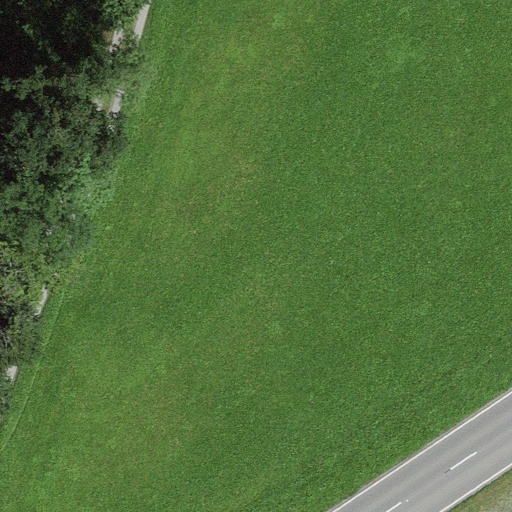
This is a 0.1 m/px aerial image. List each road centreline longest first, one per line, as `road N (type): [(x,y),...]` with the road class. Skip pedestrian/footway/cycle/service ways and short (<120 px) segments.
road 1 (track): [(134,0),(107,109),(0,384)]
road 2 (tertiary): [(511,430),(390,511)]
